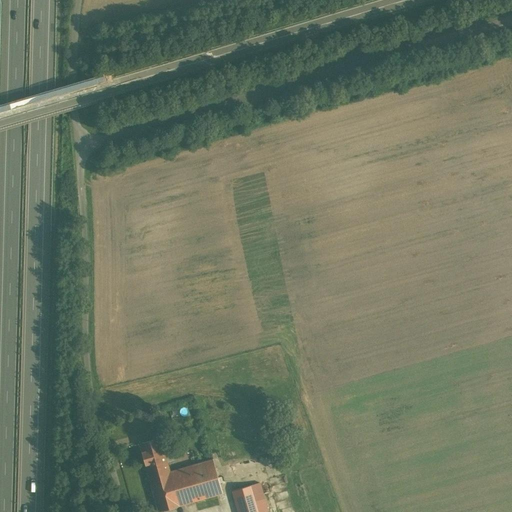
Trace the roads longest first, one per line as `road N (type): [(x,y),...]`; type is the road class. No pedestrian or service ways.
road 1 (motorway): [(18,0),(3,511)]
road 2 (motorway): [(26,511),(40,0)]
road 3 (unclassified): [(79,149),(511,21)]
road 4 (secondary): [(0,119),(400,0)]
road 5 (unclassified): [(123,511),(85,379),(79,149)]
road 6 (unclassified): [(79,0),(79,149)]
